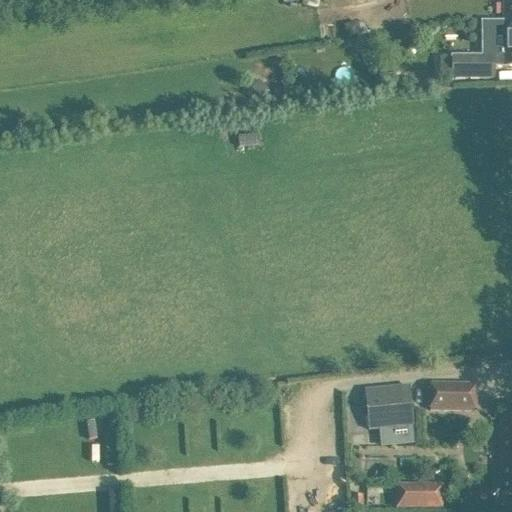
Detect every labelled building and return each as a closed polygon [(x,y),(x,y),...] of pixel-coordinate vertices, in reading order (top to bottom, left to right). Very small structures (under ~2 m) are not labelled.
[(367,34),(364,24),(358,26),(357,23),(343,26),(347,39),(360,36),(367,34)] [(511,23),(504,24),(481,24),(482,55),(493,55),(493,67),(504,67),(511,66),(511,23)] [(452,80),(493,80),(493,55),(482,55),(469,55),(469,56),(451,56),(451,57),(439,57),(439,72),(452,72),(452,80)] [(256,103),(268,89),(258,81),(246,95),(256,103)] [(474,385),(430,384),(430,411),(474,412),(474,385)] [(407,388),(366,392),(369,430),(411,425),(407,388)] [(500,495),(509,495),(511,495),(511,414),(501,414),(500,495)] [(397,508),(425,508),(441,508),(441,486),(397,486),(397,508)] [(363,496),(352,496),(353,510),(364,510),(363,496)]
